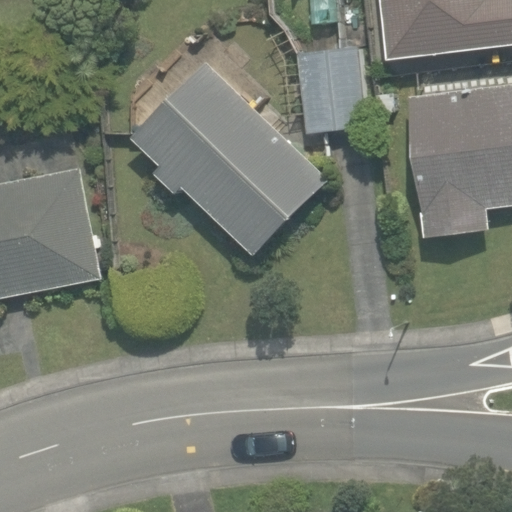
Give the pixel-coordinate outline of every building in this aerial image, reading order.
[(511,0),(385,0),(392,59),(511,44),(511,0)] [(304,54),(313,133),(371,125),(361,46),(304,54)] [(190,184),(261,253),(334,178),(213,61),(140,136),(170,165),(162,172),(182,191),(190,184)] [(511,87),(414,99),(430,238),(490,231),(488,208),(511,204),(511,87)] [(379,92),(381,114),(398,112),(396,91),(379,92)] [(0,297),(104,278),(83,169),(0,184),(0,297)]
